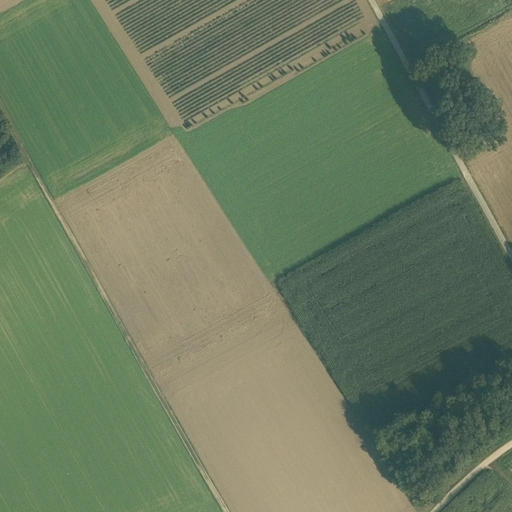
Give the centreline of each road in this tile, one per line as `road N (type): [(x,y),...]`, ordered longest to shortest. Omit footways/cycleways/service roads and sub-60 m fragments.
road 1 (track): [(0,112),(224,511)]
road 2 (track): [(511,260),(369,0)]
